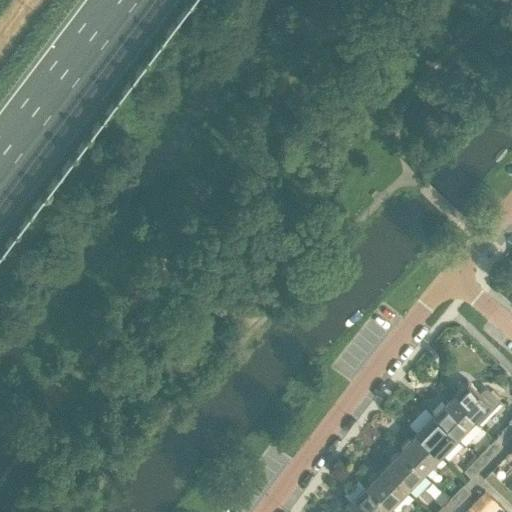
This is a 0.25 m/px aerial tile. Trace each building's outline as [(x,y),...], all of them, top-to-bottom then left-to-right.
[(480,391),(466,378),(449,395),(473,418),(472,419),(477,423),(499,400),(489,390),(487,389),(486,389),(485,389),(483,389),(482,389),(481,390),(480,391)] [(455,436),(472,419),(473,418),(449,395),(432,413),(455,436)] [(439,453),(455,436),(432,413),(416,430),(439,453)] [(500,445),(505,441),(511,433),(511,422),(510,421),(493,439),(500,445)] [(422,470),(439,453),(416,430),(399,448),(422,470)] [(483,463),(500,445),(493,439),(476,456),(483,463)] [(405,488),(422,470),(399,448),(382,465),(405,488)] [(470,477),(483,463),(476,456),(463,470),(470,477)] [(388,506),(405,488),(382,465),(365,483),(388,506)] [(501,493),(508,486),(490,470),(484,477),(501,493)] [(361,511),(381,511),(388,506),(365,483),(348,499),(361,511)] [(457,503),(469,491),(462,483),(449,496),(457,503)] [(511,504),(511,490),(508,486),(501,493),(511,504)] [(469,511),(476,511),(491,497),(483,489),(466,508),(469,511)] [(448,511),(457,503),(449,496),(434,511),(448,511)] [(361,511),(348,499),(341,507),(339,506),(334,511),(361,511)]
